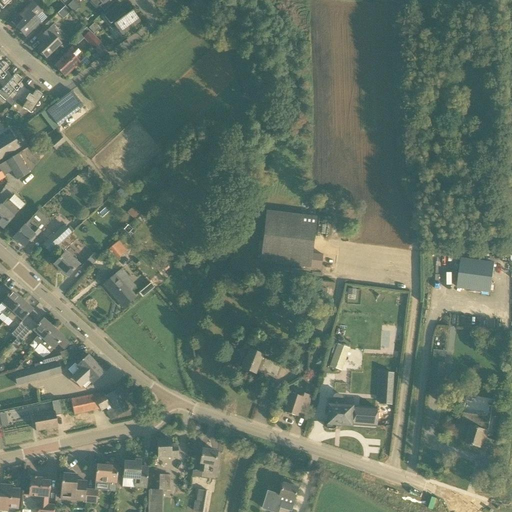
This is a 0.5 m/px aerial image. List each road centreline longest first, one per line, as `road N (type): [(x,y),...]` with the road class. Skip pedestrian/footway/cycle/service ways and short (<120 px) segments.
road 1 (tertiary): [(473,511),(456,499),(170,399)]
road 2 (track): [(496,240),(487,0)]
road 3 (unclassified): [(144,0),(155,25),(68,86),(52,84),(0,26)]
road 4 (tertiary): [(170,399),(0,257)]
road 5 (tertiary): [(0,456),(153,423),(170,399)]
